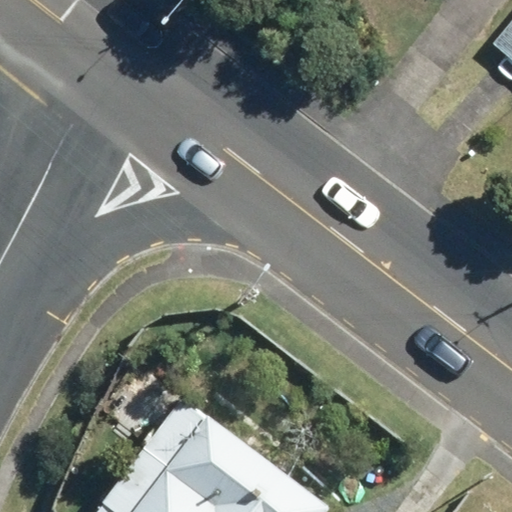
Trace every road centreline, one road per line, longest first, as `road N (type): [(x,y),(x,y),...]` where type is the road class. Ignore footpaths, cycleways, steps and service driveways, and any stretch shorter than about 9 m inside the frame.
road 1 (primary): [(511,372),(112,63)]
road 2 (tertiary): [(112,63),(0,272)]
